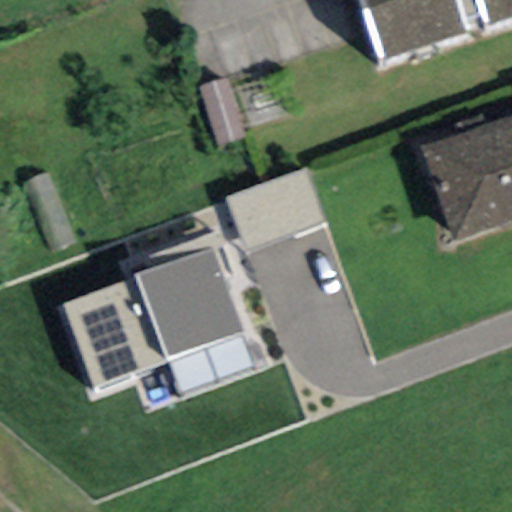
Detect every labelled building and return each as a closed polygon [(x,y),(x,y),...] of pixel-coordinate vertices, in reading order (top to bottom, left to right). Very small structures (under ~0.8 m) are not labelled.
[(511,0),(370,0),(396,72),(470,45),(461,21),(488,11),(498,38),(511,32),(511,0)] [(228,84),(200,93),(220,155),(247,146),(228,84)] [(511,122),(428,149),(454,232),(511,214),(511,122)] [(255,261),(336,231),(315,174),(234,204),(255,261)] [(218,254),(60,313),(90,394),(165,367),(180,408),(264,377),(218,254)]
